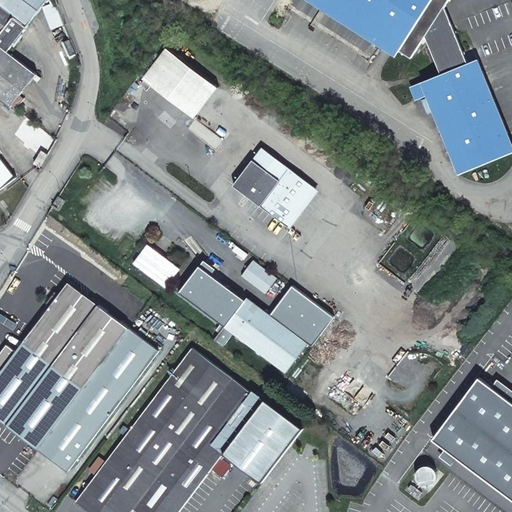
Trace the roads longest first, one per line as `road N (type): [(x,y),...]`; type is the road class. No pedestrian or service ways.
road 1 (unclassified): [(0,251),(78,124),(93,75),(72,0)]
road 2 (unknown): [(271,282),(78,124)]
road 3 (unknown): [(391,487),(508,313)]
